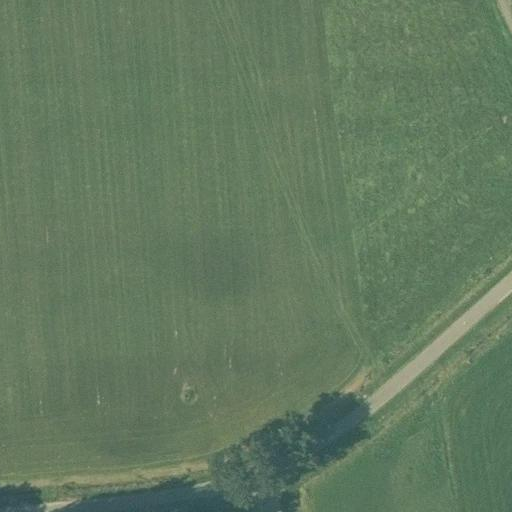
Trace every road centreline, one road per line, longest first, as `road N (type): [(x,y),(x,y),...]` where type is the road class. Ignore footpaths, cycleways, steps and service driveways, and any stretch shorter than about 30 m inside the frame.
road 1 (unclassified): [(261,474),(309,454),(367,414),(511,285)]
road 2 (unclassified): [(24,511),(207,490),(261,474)]
